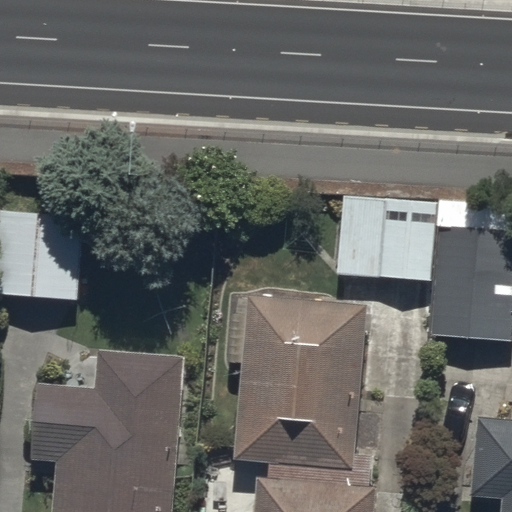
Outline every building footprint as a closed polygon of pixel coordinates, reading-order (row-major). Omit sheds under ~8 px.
[(349,206),(343,280),(433,287),(439,213),(349,206)] [(0,213),(0,218),(0,298),(83,305),(90,220),(0,213)] [(511,238),(446,234),(437,342),(511,348),(511,238)] [(378,461),(361,460),(373,313),(257,304),(244,467),(278,470),(276,485),(263,484),(260,511),(380,511),(382,493),(376,493),(378,461)] [(108,358),(105,395),(44,390),(38,468),(62,470),(58,511),(181,511),(193,364),(108,358)] [(511,511),(511,429),(483,427),(477,500),(507,502),(506,511),(511,511)]
